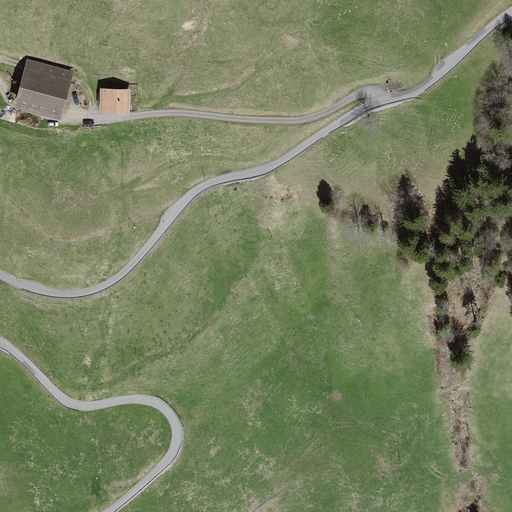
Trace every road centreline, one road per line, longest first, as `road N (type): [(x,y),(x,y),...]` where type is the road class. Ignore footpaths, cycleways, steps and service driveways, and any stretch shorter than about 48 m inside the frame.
road 1 (unclassified): [(511,11),(415,92),(369,105),(270,167),(193,191),(128,268),(99,289),(63,295),(0,275)]
road 2 (unclassified): [(0,343),(69,403),(151,400),(171,418),(173,452),(108,511)]
